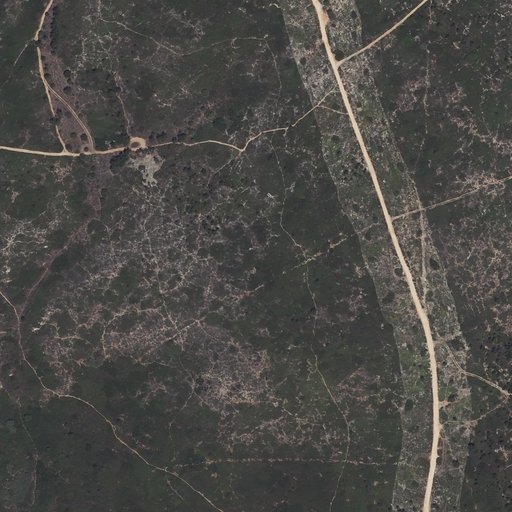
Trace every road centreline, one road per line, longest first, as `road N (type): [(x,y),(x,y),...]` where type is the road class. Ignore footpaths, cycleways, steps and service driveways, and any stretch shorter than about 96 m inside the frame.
road 1 (track): [(427,511),(436,408),(429,342),(314,0)]
road 2 (track): [(52,0),(36,37),(66,153)]
road 3 (track): [(140,149),(0,147)]
road 4 (track): [(511,176),(388,221)]
